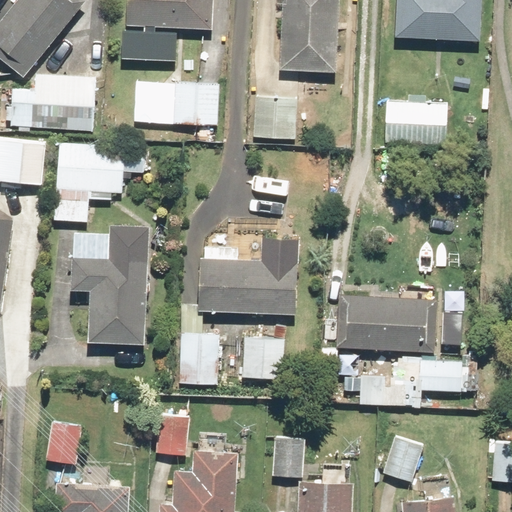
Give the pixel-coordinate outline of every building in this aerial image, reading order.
[(16,0),(0,20),(0,56),(24,75),(84,0),(16,0)] [(128,0),(127,24),(211,28),(211,0),(128,0)] [(340,0),(283,0),(279,68),(336,71),(340,0)] [(396,0),(395,36),(479,39),(480,0),(396,0)] [(9,87),(7,125),(95,132),(99,79),(36,74),(35,89),(9,87)] [(219,83),(175,82),(174,125),(218,126),(219,83)] [(300,96),(256,95),(254,138),(299,139),(300,96)] [(449,103),(385,99),(383,142),(447,145),(449,103)] [(46,141),(4,138),(1,182),(44,184),(46,141)] [(149,148),(60,144),(56,221),(90,222),(91,198),(114,199),(114,192),(125,193),(126,172),(148,173),(149,148)] [(0,309),(14,219),(0,216),(0,309)] [(144,344),(149,223),(110,222),(109,256),(72,254),(71,289),(89,290),(87,341),(144,344)] [(200,255),(198,310),(294,313),(297,236),(262,235),(261,257),(200,255)] [(437,297),(339,292),(336,345),(434,350),(437,297)] [(220,331),(181,330),(179,381),(219,382),(219,375),(220,334),(220,331)] [(283,377),(285,336),(220,334),(219,375),(283,377)] [(144,346),(105,347),(106,368),(145,367),(144,346)] [(420,358),(419,388),(461,390),(462,359),(420,358)] [(407,382),(383,381),(382,402),(406,403),(407,382)] [(326,383),(324,400),(351,402),(353,384),(326,383)] [(191,409),(160,406),(155,451),(186,454),(191,409)] [(78,462),(83,422),(52,418),(47,458),(78,462)] [(323,425),(321,426),(319,428),(317,430),(315,432),(314,434),(314,437),(313,439),(314,442),(314,444),(315,447),(317,449),(319,451),(321,452),(323,453),(326,454),(329,454),(331,454),(334,453),(336,452),(338,450),(340,449),(342,446),(343,444),(343,441),(343,439),(343,436),(342,434),(341,431),(340,429),(338,427),(336,426),(333,425),(331,424),(328,424),(326,424),(323,425)] [(412,481),(425,444),(396,434),(383,471),(412,481)] [(274,435),(271,474),(304,476),(306,437),(274,435)] [(511,479),(511,440),(495,440),(492,479),(511,479)] [(159,498),(157,511),(232,511),(237,449),(192,446),(190,467),(173,466),(170,499),(159,498)] [(351,511),(353,480),(299,477),(296,511),(351,511)] [(128,511),(130,483),(56,479),(54,511),(128,511)] [(454,511),(453,492),(401,497),(402,511),(454,511)]
